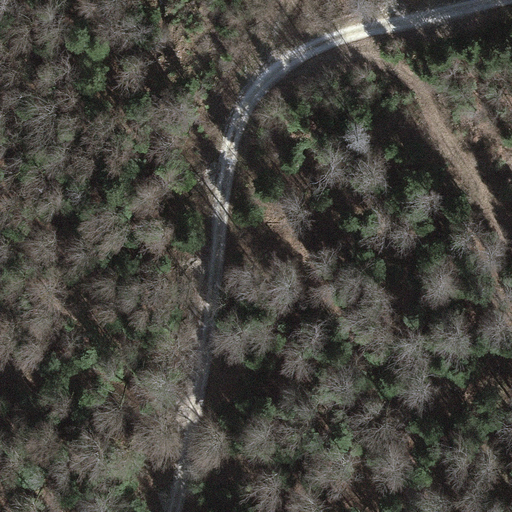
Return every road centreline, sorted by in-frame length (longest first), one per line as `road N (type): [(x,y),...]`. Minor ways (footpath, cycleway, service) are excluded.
road 1 (track): [(176,511),(202,376),(226,167),(250,97),(302,49),(464,0)]
road 2 (track): [(250,97),(348,59),(395,66),(436,114),(470,178),(491,264)]
